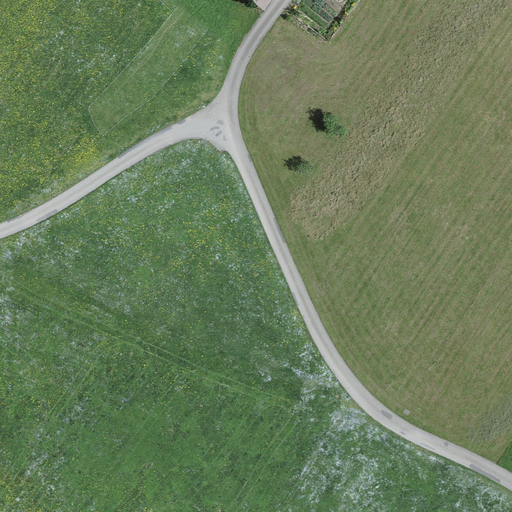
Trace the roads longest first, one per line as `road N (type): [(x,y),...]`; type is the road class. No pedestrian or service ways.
road 1 (track): [(511,483),(378,412),(321,339),(227,122),(238,64),(280,0)]
road 2 (track): [(227,122),(165,136),(0,229)]
